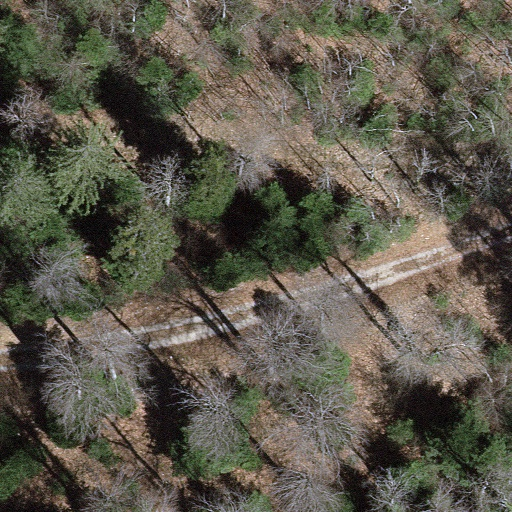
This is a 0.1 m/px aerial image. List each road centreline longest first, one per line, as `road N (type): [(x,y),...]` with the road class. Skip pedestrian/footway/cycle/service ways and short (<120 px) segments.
road 1 (track): [(511,230),(269,306),(0,342)]
road 2 (track): [(511,171),(218,147),(0,100)]
